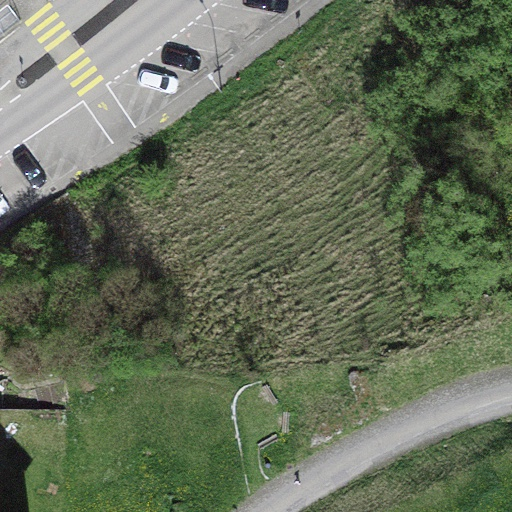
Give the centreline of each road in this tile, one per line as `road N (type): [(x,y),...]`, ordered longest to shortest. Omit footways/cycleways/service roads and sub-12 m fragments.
road 1 (residential): [(263,511),(354,452),(511,389)]
road 2 (residential): [(0,94),(128,0)]
